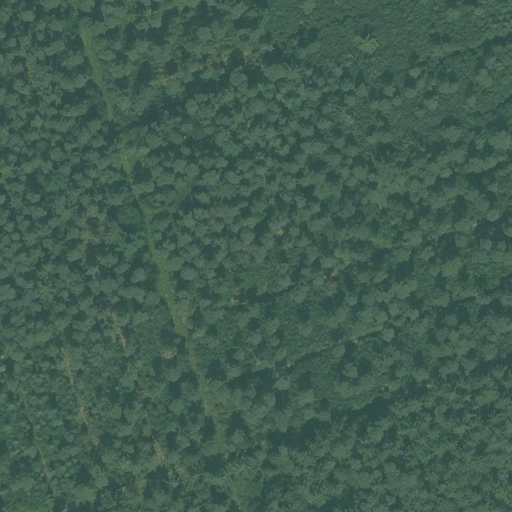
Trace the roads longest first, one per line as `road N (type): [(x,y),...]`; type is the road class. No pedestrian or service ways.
road 1 (track): [(70,0),(240,511)]
road 2 (track): [(56,511),(511,361)]
